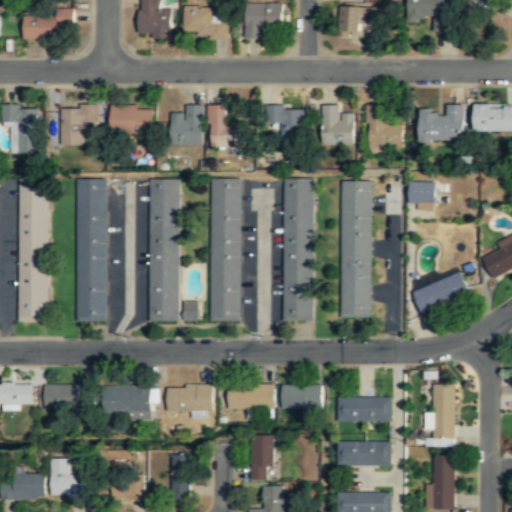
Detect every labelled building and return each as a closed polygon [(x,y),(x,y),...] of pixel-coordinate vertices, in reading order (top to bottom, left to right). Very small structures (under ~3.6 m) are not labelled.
[(171,9),(157,9),(157,0),(138,0),(138,39),(171,38),(171,9)] [(452,0),(408,0),(408,19),(435,20),(434,31),(452,31),(452,0)] [(246,2),(246,38),(263,38),(263,28),(283,27),(283,2),(246,2)] [(363,6),(341,6),(341,32),(363,32),(363,6)] [(228,38),(228,21),(215,21),(215,8),(183,8),(183,37),(228,38)] [(23,37),(62,37),(62,26),(73,26),(73,9),(23,9),(23,37)] [(464,103),(447,103),(447,111),(420,111),(420,141),(464,141),(464,103)] [(475,130),(511,130),(511,103),(475,103),(475,130)] [(403,146),(403,125),(386,125),(387,105),(367,104),(367,146),(403,146)] [(11,152),(39,153),(39,106),(2,105),(2,126),(11,126),(11,152)] [(203,105),(184,105),(184,113),(171,113),(171,146),(203,146),(203,105)] [(208,148),(246,148),(246,124),(228,124),(228,105),(208,105),(208,148)] [(353,113),(338,113),(338,105),(321,105),(321,146),(353,146),(353,113)] [(60,106),(61,145),(84,144),(84,124),(99,124),(98,106),(60,106)] [(111,107),(111,135),(152,135),(152,107),(111,107)] [(303,107),(266,107),(266,125),(279,125),(279,145),(304,145),(303,107)] [(19,322),(49,322),(49,178),(19,178),(19,322)] [(77,321),(107,321),(107,178),(77,178),(77,321)] [(211,178),(211,320),(241,320),(241,178),(211,178)] [(149,179),(149,321),(179,321),(179,179),(149,179)] [(313,179),(283,179),(284,320),(314,320),(313,179)] [(342,181),(342,316),(372,316),(372,181),(342,181)] [(434,203),(434,181),(408,181),(408,202),(434,203)] [(493,278),(511,269),(511,233),(497,240),(501,249),(483,257),(493,278)] [(462,272),(413,288),(422,312),(470,295),(462,272)] [(184,300),(184,320),(199,320),(199,300),(184,300)] [(283,407),(322,407),(322,383),(283,383),(283,407)] [(33,384),(0,384),(0,405),(33,405),(33,384)] [(93,384),(45,385),(45,410),(93,409),(93,384)] [(275,409),(275,384),(228,384),(228,409),(275,409)] [(454,384),(434,384),(434,438),(454,438),(454,384)] [(167,385),(167,413),(213,412),(213,385),(167,385)] [(151,387),(106,387),(106,419),(151,419),(151,387)] [(392,395),(338,395),(338,421),(392,421),(392,395)] [(253,435),(251,480),(271,481),(273,436),(253,435)] [(391,441),(338,441),(338,466),(391,466),(391,441)] [(190,453),(173,453),(173,498),(190,498),(190,453)] [(454,508),(454,457),(434,457),(434,483),(426,483),(426,508),(454,508)] [(51,498),(88,498),(88,478),(70,478),(70,459),(51,459),(51,498)] [(144,499),(144,468),(112,468),(112,499),(144,499)] [(1,499),(46,499),(46,474),(12,474),(12,482),(1,482),(1,499)] [(250,511),(283,511),(283,486),(264,486),(264,509),(250,509),(250,511)] [(392,511),(392,491),(337,491),(337,511),(392,511)]
